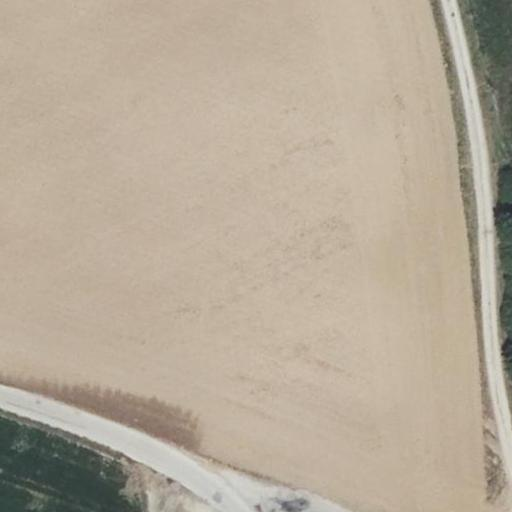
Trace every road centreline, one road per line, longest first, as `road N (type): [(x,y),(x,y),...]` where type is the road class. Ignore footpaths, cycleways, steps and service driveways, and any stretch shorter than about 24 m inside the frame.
road 1 (track): [(447,0),(481,162),(492,353),(511,451)]
road 2 (unclassified): [(0,400),(142,446),(228,511)]
